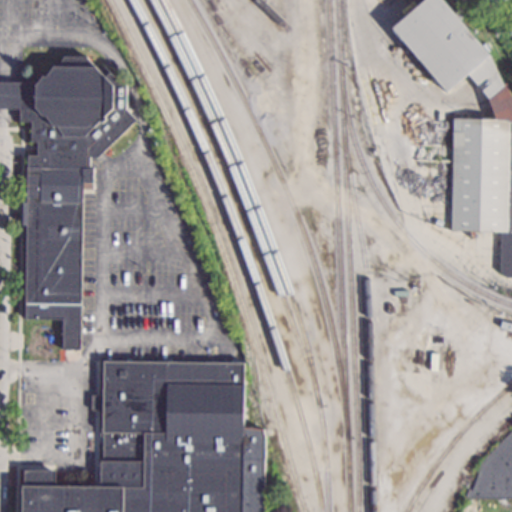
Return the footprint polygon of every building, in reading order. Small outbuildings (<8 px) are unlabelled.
[(442,0),(454,13),(460,8),(465,14),(459,19),(481,44),(484,42),(489,49),(486,50),(489,54),(503,84),(505,81),(510,96),(511,95),(511,277),(505,277),(499,273),(499,232),(450,231),(452,118),(495,118),(487,98),(467,74),(446,91),(391,28),(423,1),(422,0),(442,0)] [(507,0),(508,14),(497,14),(504,20),(499,24),(472,0),(507,0)] [(86,58),(100,72),(104,67),(120,85),(125,85),(125,108),(136,120),(97,157),(96,158),(95,157),(89,157),(89,169),(92,168),(92,189),(82,188),(80,349),(62,349),(62,319),(24,318),(26,225),(21,225),(22,202),(25,202),(27,155),(37,155),(37,141),(30,141),(31,121),(19,121),(19,108),(7,108),(0,108),(0,82),(9,82),(37,82),(42,76),(46,76),(53,66),(57,67),(63,58),(63,56),(86,56),(86,58)] [(444,188),(416,188),(416,166),(444,167),(444,188)] [(464,297),(462,302),(449,296),(451,291),(464,297)] [(436,383),(429,383),(429,346),(437,346),(436,383)] [(242,427),(262,429),(264,436),(263,511),(21,511),(22,486),(24,486),(24,470),(54,470),(54,486),(143,487),(143,463),(102,463),(102,361),(243,363),(242,427)] [(511,497),(476,498),(475,511),(468,511),(469,498),(464,498),(467,489),(470,490),(480,462),(511,429),(511,497)]
